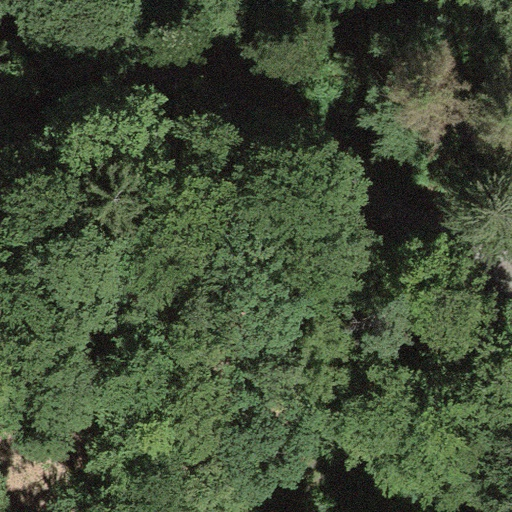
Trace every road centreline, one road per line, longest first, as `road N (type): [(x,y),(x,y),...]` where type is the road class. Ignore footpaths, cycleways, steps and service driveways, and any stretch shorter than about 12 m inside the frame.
road 1 (track): [(511,232),(448,229),(258,117),(0,20)]
road 2 (track): [(511,318),(262,511)]
